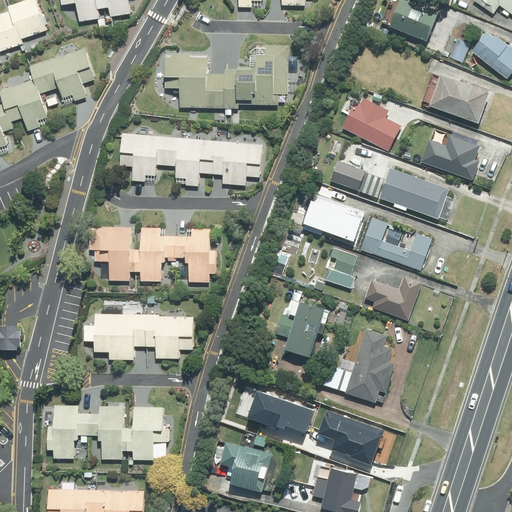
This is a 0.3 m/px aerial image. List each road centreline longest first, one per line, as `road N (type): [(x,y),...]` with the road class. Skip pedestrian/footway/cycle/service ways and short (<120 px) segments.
road 1 (primary): [(448,511),(511,316)]
road 2 (residential): [(76,184),(260,196)]
road 3 (residential): [(198,369),(260,196)]
road 4 (residential): [(28,360),(76,184)]
road 5 (residential): [(260,196),(331,28)]
road 6 (residential): [(159,3),(205,26),(331,28)]
road 7 (residential): [(28,360),(198,369)]
road 8 (residential): [(84,146),(107,87),(159,3)]
road 9 (residential): [(21,511),(28,360)]
road 10 (residential): [(174,511),(198,369)]
